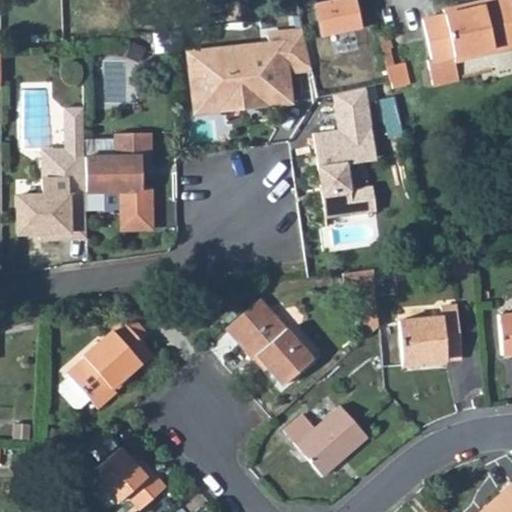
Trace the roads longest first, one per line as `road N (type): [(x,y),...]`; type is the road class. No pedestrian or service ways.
road 1 (residential): [(0,291),(187,274),(254,189)]
road 2 (residential): [(361,511),(427,455),(475,435),(511,432)]
